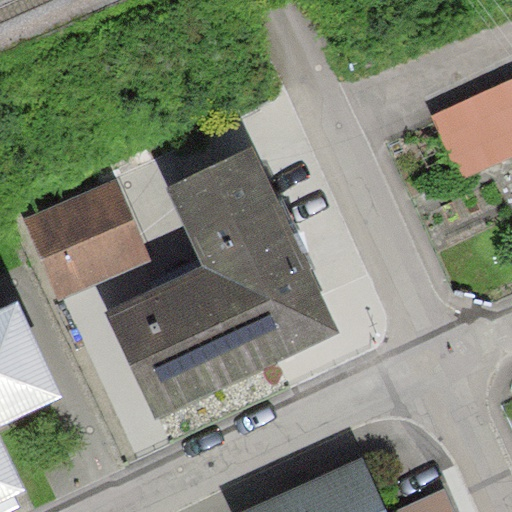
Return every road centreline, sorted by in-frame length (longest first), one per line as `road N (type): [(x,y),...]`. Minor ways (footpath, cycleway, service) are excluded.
road 1 (residential): [(70,511),(424,343)]
road 2 (residential): [(424,343),(274,0)]
road 3 (residential): [(499,511),(424,343)]
